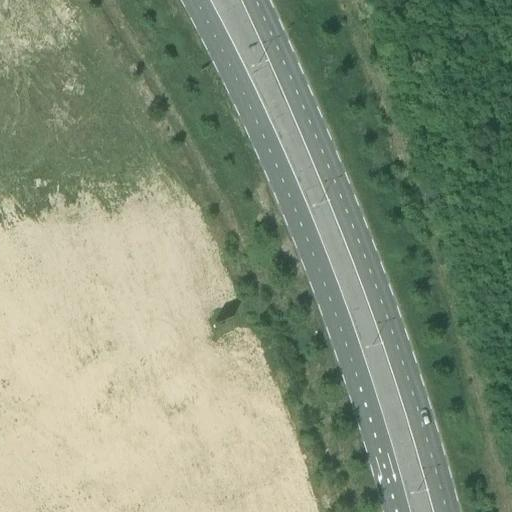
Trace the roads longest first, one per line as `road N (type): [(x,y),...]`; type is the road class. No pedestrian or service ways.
road 1 (secondary): [(196,0),(268,155),(357,388),(394,511)]
road 2 (secondary): [(446,511),(363,254),(257,0)]
